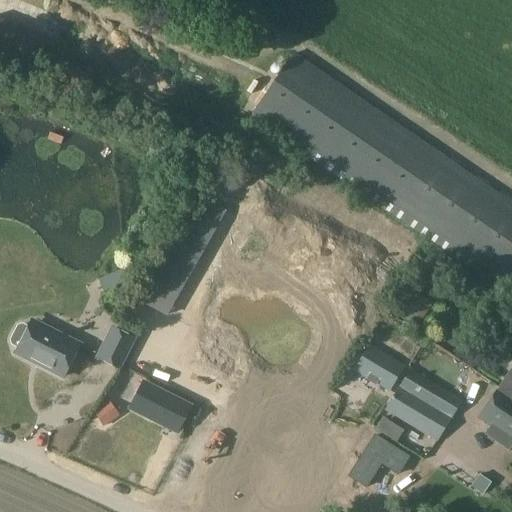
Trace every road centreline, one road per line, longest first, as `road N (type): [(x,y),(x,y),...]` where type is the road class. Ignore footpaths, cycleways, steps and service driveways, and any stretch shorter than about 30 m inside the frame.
road 1 (unclassified): [(137,511),(0,451)]
road 2 (unknown): [(80,0),(211,68)]
